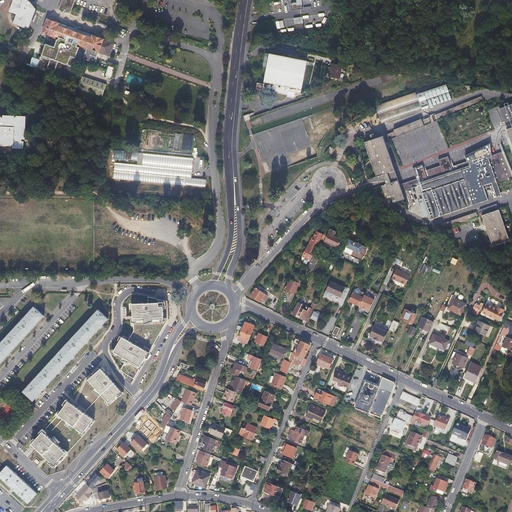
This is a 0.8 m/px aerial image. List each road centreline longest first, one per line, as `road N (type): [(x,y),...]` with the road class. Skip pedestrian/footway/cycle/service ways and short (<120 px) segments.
road 1 (residential): [(199,289),(192,273),(220,233),(212,147),(217,57)]
road 2 (residential): [(177,495),(225,324)]
road 3 (residential): [(132,390),(105,351),(119,322),(118,302),(129,290),(166,296),(174,315)]
road 4 (unclassified): [(27,284),(164,281),(191,300)]
road 5 (residential): [(252,308),(403,380)]
road 6 (tertiary): [(231,158),(246,0)]
road 7 (residential): [(348,511),(403,380)]
road 8 (tertiary): [(229,292),(239,238),(231,158)]
road 9 (tertiary): [(231,158),(230,243),(211,284)]
road 10 (residential): [(230,293),(316,207)]
